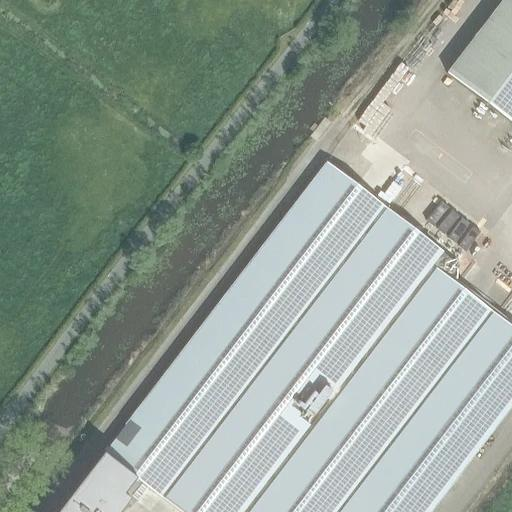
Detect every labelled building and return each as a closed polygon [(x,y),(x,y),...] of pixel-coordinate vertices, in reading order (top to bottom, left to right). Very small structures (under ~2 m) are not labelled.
[(511,0),(504,0),(447,75),(511,125),(511,0)] [(429,20),(398,67),(416,80),(448,33),(429,20)] [(376,93),(355,125),(371,136),(393,104),(376,93)] [(59,511),(122,511),(131,500),(125,496),(136,480),(177,511),(428,511),(511,403),(511,330),(447,281),(457,268),(442,257),(323,166),(254,257),(103,456),(59,511)] [(435,236),(466,258),(476,244),(444,222),(435,236)]
